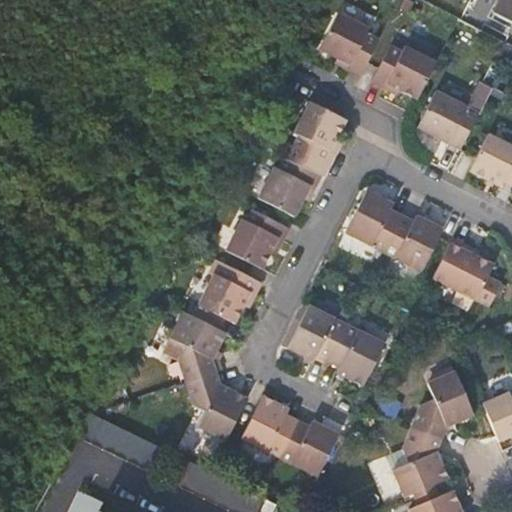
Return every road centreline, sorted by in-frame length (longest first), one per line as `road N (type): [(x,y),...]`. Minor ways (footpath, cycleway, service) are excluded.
road 1 (residential): [(369,145),(262,348),(275,373),(328,402)]
road 2 (residential): [(511,227),(369,145)]
